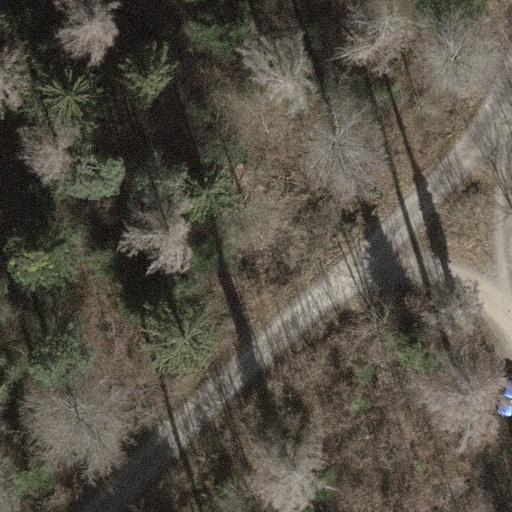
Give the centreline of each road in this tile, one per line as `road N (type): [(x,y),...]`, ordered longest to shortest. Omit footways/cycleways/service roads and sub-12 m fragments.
road 1 (track): [(393,251),(338,287),(101,511)]
road 2 (track): [(393,251),(511,92)]
road 3 (track): [(511,332),(460,277),(393,251)]
